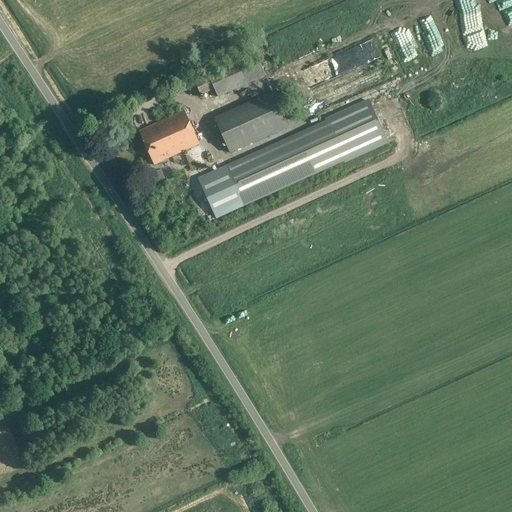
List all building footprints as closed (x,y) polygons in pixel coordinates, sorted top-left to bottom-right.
[(341,70),(376,59),(371,44),(337,55),(339,62),(338,62),(341,70)] [(255,51),(207,71),(217,95),(265,75),(255,51)] [(296,67),(312,63),(310,55),(294,60),(296,67)] [(322,81),(323,68),(314,68),(314,80),(322,81)] [(207,76),(195,81),(201,94),(213,89),(207,76)] [(271,92),(215,117),(231,153),(287,128),(271,92)] [(368,102),(381,133),(391,129),(387,119),(391,117),(392,120),(399,117),(392,98),(384,101),(387,110),(381,113),(376,99),(368,102)] [(377,143),(363,104),(355,107),(369,147),(369,146),(372,155),(386,150),(385,147),(408,139),(403,122),(396,125),(398,129),(380,135),(382,141),(377,143)] [(156,123),(139,132),(154,165),(163,161),(162,160),(199,142),(184,110),(156,123)] [(327,120),(199,176),(220,216),(345,160),(327,120)]
